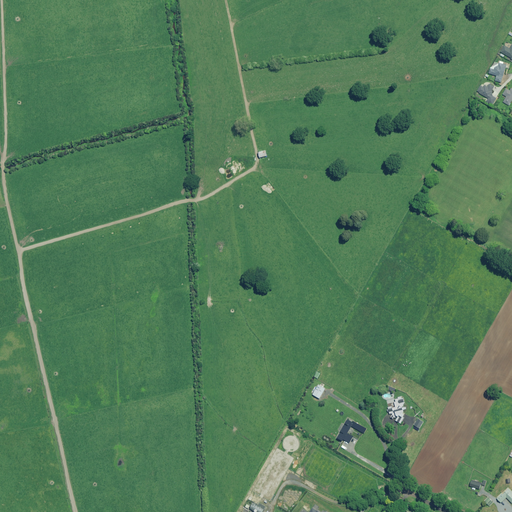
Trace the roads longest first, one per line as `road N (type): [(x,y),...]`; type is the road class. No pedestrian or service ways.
road 1 (track): [(18,250),(3,180),(0,58)]
road 2 (track): [(0,181),(181,130)]
